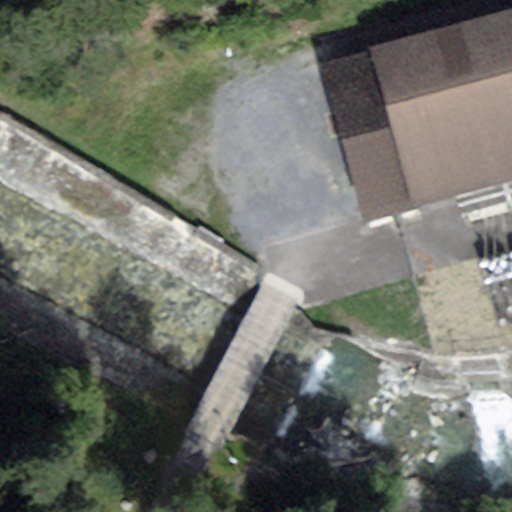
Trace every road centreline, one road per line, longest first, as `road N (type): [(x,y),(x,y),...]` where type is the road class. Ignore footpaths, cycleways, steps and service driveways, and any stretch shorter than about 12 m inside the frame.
road 1 (track): [(166,511),(288,263)]
road 2 (track): [(288,263),(278,103)]
